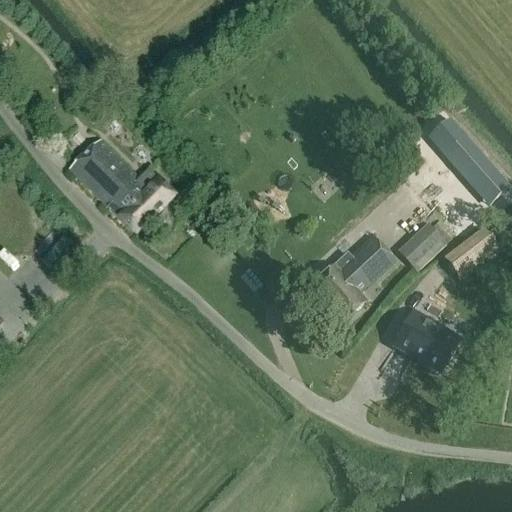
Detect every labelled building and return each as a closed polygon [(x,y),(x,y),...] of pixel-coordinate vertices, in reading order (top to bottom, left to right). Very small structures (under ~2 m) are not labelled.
[(147,174),(138,183),(100,146),(68,175),(134,239),(173,199),(147,174)] [(444,245),(443,244),(451,237),(438,222),(430,229),(428,227),(398,254),(414,272),(444,245)] [(2,239),(0,242),(0,262),(2,264),(13,246),(2,239)] [(373,240),(351,260),(349,258),(309,292),(341,328),(367,306),(359,297),(395,264),(373,240)] [(26,261),(26,262),(37,250),(30,243),(19,254),(19,255),(16,258),(23,264),(26,261)] [(414,316),(395,348),(419,362),(441,375),(445,369),(460,343),(414,316)]
